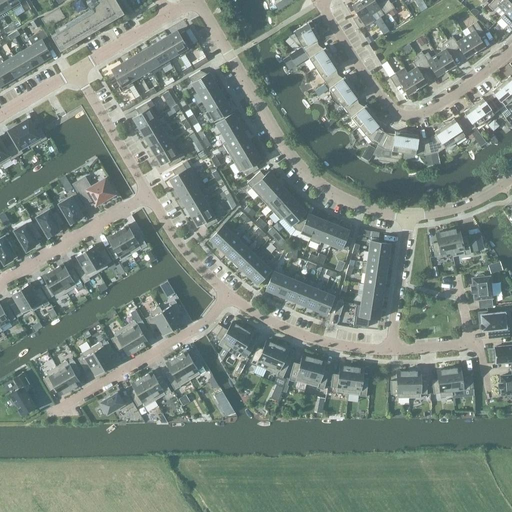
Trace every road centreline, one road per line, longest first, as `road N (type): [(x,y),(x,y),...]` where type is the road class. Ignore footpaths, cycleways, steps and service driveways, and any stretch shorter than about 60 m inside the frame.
road 1 (residential): [(168,19),(196,3),(291,161),(322,190),(360,209),(408,217)]
road 2 (residential): [(511,55),(426,118),(399,115),(362,75),(321,7),(329,0)]
road 3 (residential): [(53,411),(203,324),(228,297)]
road 4 (residential): [(0,282),(151,194)]
road 5 (residential): [(228,297),(299,332),(390,350)]
road 6 (residential): [(78,70),(151,194)]
road 7 (residential): [(408,217),(390,350)]
road 8 (residential): [(151,194),(228,297)]
